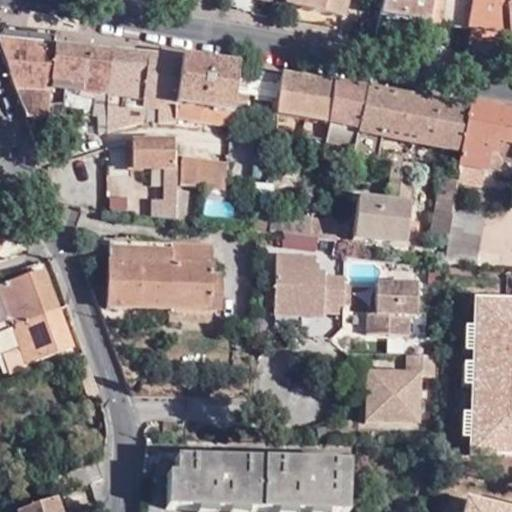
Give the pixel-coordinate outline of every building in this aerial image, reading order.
[(272,0),(343,17),(347,0),(272,0)] [(438,26),(442,0),(381,0),(378,16),(438,26)] [(442,0),(438,26),(505,36),(500,0),(442,0)] [(511,0),(500,0),(505,36),(511,36),(511,0)] [(0,42),(55,48),(55,32),(0,26),(0,42)] [(61,85),(64,49),(55,48),(0,42),(0,54),(11,89),(23,121),(45,120),(49,84),(61,85)] [(107,101),(113,53),(64,49),(61,85),(82,88),(82,99),(94,100),(93,118),(107,119),(107,101)] [(175,105),(180,61),(113,53),(107,101),(144,107),(159,108),(158,128),(174,129),(174,123),(175,105)] [(232,120),(238,70),(180,61),(175,105),(174,123),(228,132),(230,119),(232,120)] [(279,98),(281,77),(238,70),(232,120),(245,121),(248,93),(279,98)] [(276,131),(324,141),(326,128),(332,85),(281,77),(279,98),(277,120),(276,131)] [(324,144),(354,149),(357,133),(365,91),(332,85),(326,128),(324,141),(324,144)] [(415,147),(422,101),(365,91),(357,133),(354,149),(353,155),(376,160),(379,140),(415,147)] [(144,107),(107,101),(107,119),(107,135),(143,128),(144,107)] [(460,156),(468,110),(422,101),(415,147),(460,156)] [(468,110),(460,156),(458,171),(456,183),(480,187),(482,173),(486,174),(486,169),(499,171),(501,161),(511,162),(511,114),(510,114),(468,106),(468,110)] [(80,132),(67,123),(48,125),(51,148),(77,144),(80,140),(80,132)] [(171,169),(170,142),(130,143),(130,170),(171,169)] [(222,192),(226,165),(181,158),(179,186),(222,192)] [(412,168),(393,166),(390,188),(410,191),(412,168)] [(161,221),(174,223),(174,199),(174,190),(174,181),(161,180),(161,201),(161,218),(161,220),(161,221)] [(433,217),(450,219),(451,219),(452,215),(456,183),(438,181),(433,217)] [(105,208),(121,208),(121,184),(105,184),(105,208)] [(410,191),(390,188),(388,208),(380,207),(377,248),(405,251),(410,191)] [(174,199),(175,221),(184,223),(187,191),(174,190),(174,199)] [(148,201),(148,218),(161,220),(161,218),(161,201),(148,201)] [(377,248),(380,207),(356,206),(352,245),(377,248)] [(314,217),(312,238),(333,240),(339,207),(323,211),(322,218),(314,217)] [(254,209),(252,231),(268,233),(268,223),(269,213),(270,209),(254,209)] [(269,213),(268,223),(268,233),(312,238),(314,217),(269,213)] [(450,225),(447,241),(443,263),(474,266),(481,220),(452,215),(451,219),(450,219),(450,225)] [(447,241),(450,225),(450,219),(433,217),(430,239),(447,241)] [(281,252),(295,253),(296,238),(284,237),(281,252)] [(212,326),(211,316),(212,279),(213,249),(108,245),(107,313),(168,315),(169,325),(212,326)] [(272,255),(271,307),(296,308),(296,315),(320,316),(320,312),(336,313),(337,305),(341,305),(341,285),(341,278),(321,277),(322,271),(312,271),(312,257),(272,255)] [(25,323),(57,310),(43,272),(11,285),(25,323)] [(480,293),(480,278),(470,277),(468,292),(480,293)] [(212,279),(211,316),(221,316),(222,280),(212,279)] [(454,302),(454,282),(444,281),(443,301),(454,302)] [(373,283),(372,310),(363,310),(363,334),(405,335),(406,316),(412,316),(413,284),(373,283)] [(0,290),(14,327),(25,323),(11,285),(0,288),(0,290)] [(0,326),(9,323),(11,329),(14,327),(0,290),(0,326)] [(71,349),(57,310),(25,323),(14,327),(11,329),(26,367),(71,349)] [(5,326),(0,328),(0,361),(6,373),(24,364),(5,326)] [(97,392),(83,354),(70,359),(83,397),(97,392)] [(418,377),(437,377),(438,357),(406,355),(406,376),(365,374),(365,423),(417,425),(418,377)] [(108,431),(105,420),(90,425),(95,437),(108,431)] [(164,511),(347,511),(348,466),(174,460),(173,477),(165,476),(164,511)] [(74,491),(103,481),(97,464),(68,474),(74,491)] [(56,511),(53,502),(25,511),(56,511)]
